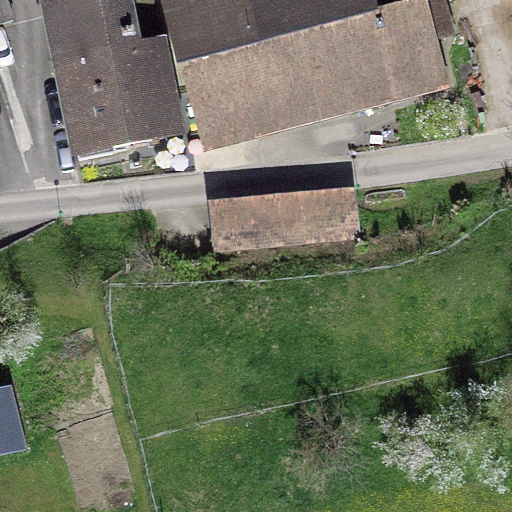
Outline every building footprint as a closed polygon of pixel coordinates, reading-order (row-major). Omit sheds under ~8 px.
[(0,0),(0,26),(14,22),(7,0),(0,0)] [(159,42),(150,0),(67,0),(38,7),(71,163),(185,138),(178,100),(159,42)] [(156,0),(176,73),(181,72),(203,155),(449,92),(436,43),(456,38),(446,0),(437,0),(426,3),(426,2),(378,14),(374,0),(156,0)] [(207,202),(211,248),(358,236),(354,190),(207,202)] [(0,458),(27,452),(10,386),(0,388),(0,458)]
